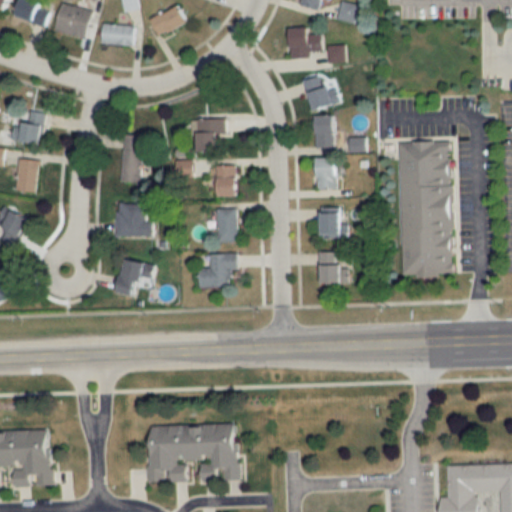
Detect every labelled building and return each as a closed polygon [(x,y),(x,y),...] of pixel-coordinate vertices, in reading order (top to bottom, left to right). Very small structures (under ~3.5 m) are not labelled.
[(0,0),(0,9),(8,12),(12,0),(0,0)] [(53,9),(33,0),(24,0),(18,15),(45,27),(53,9)] [(322,0),(303,0),(302,5),(321,9),(322,0)] [(95,12),(64,3),(57,31),(87,39),(95,12)] [(357,19),(357,3),(342,3),(342,19),(357,19)] [(190,22),(180,4),(152,20),(162,38),(190,22)] [(135,44),(135,24),(104,24),(104,44),(135,44)] [(312,58),(312,51),(324,51),(324,35),(311,35),(311,28),(292,28),(292,58),(312,58)] [(336,75),(309,78),(313,109),(340,105),(336,75)] [(17,126),(15,139),(42,144),(48,113),(30,109),(26,128),(17,126)] [(318,115),(318,148),(336,148),(336,115),(318,115)] [(223,152),(223,136),(229,136),(229,118),(200,118),(200,152),(223,152)] [(144,134),(125,133),(123,182),(142,182),(144,134)] [(352,138),(352,150),(366,150),(366,138),(352,138)] [(452,140),(437,141),(437,139),(415,139),(415,141),(401,142),(404,275),(417,275),(417,277),(442,276),(442,273),(456,273),(457,268),(457,263),(454,263),(454,255),(456,255),(455,236),(453,235),(453,229),(456,229),(456,184),(453,184),(453,179),(452,169),(451,157),(451,151),(453,150),(454,145),(452,140)] [(319,189),(339,189),(339,157),(319,157),(319,189)] [(38,192),(41,159),(21,158),(18,190),(38,192)] [(220,196),(240,196),(240,165),(220,165),(220,196)] [(118,236),(155,236),(155,221),(148,221),(148,204),(118,204),(118,236)] [(1,240),(18,248),(33,220),(6,206),(0,217),(0,224),(7,228),(1,240)] [(220,208),(220,242),(239,242),(239,208),(220,208)] [(344,208),(324,208),(324,238),(351,238),(351,223),(344,223),(344,208)] [(352,251),(323,251),(323,284),(352,284),(352,251)] [(202,287),(231,287),(231,271),(240,271),(241,254),(213,253),(213,268),(202,268),(202,287)] [(154,279),(156,266),(128,259),(120,293),(139,297),(144,276),(154,279)] [(0,289),(0,302),(16,294),(11,284),(0,289)] [(240,422),(149,425),(151,481),(192,480),(192,460),(204,459),(204,480),(242,479),(240,422)] [(53,429),(0,429),(0,486),(4,486),(3,466),(16,466),(17,485),(54,484),(53,429)] [(511,511),(511,463),(449,465),(450,496),(443,496),(443,511),(511,511)]
